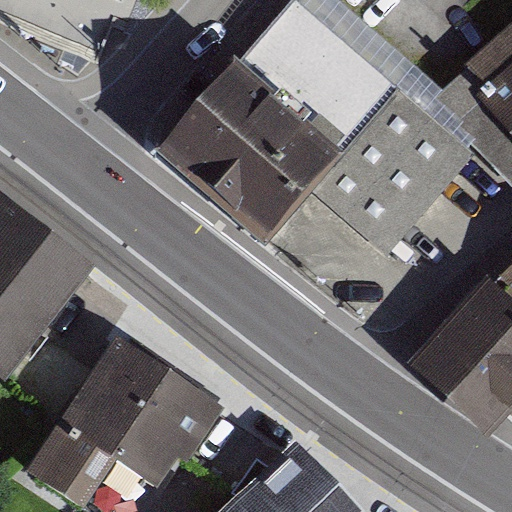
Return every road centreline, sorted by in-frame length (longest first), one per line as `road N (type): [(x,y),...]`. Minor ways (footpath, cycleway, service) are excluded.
road 1 (primary): [(511,485),(313,356),(74,166)]
road 2 (residential): [(74,166),(217,0)]
